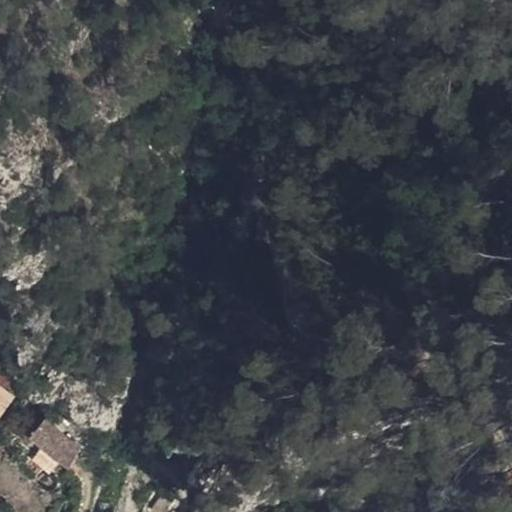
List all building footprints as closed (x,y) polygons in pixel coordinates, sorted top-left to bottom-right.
[(0,413),(11,399),(0,388),(0,413)] [(39,405),(41,407),(46,400),(41,397),(35,395),(23,397),(36,408),(39,405)] [(33,438),(48,417),(39,410),(24,432),(33,438)] [(33,438),(54,453),(68,434),(48,417),(33,438)] [(88,450),(68,434),(54,453),(74,466),(88,450)]
